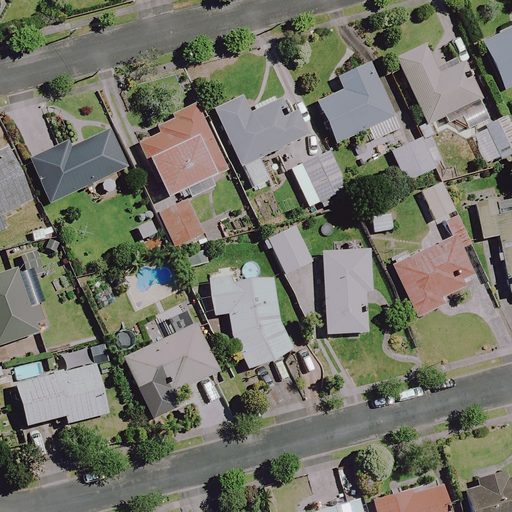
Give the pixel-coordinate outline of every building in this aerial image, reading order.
[(511,87),(511,28),(476,46),(499,94),(511,87)] [(433,73),(421,48),(391,62),(422,128),(478,102),(459,61),(433,73)] [(393,118),(369,64),(336,79),(342,91),(340,92),(316,103),(335,144),(393,118)] [(271,104),(268,98),(255,104),(247,108),(250,114),(245,116),(237,99),(209,112),(236,171),(238,170),(248,191),(264,183),(254,161),(301,139),(283,98),(271,104)] [(162,202),(229,171),(212,135),(210,136),(195,102),(168,115),(171,121),(155,128),(158,134),(135,144),(162,202)] [(511,153),(511,140),(501,119),(495,122),(480,130),(496,162),(511,153)] [(109,141),(105,133),(66,151),(65,148),(64,146),(46,155),(25,164),(45,207),(123,170),(109,141)] [(429,172),(417,141),(412,143),(387,153),(400,184),(429,172)] [(0,218),(26,208),(3,152),(0,152),(0,218)] [(342,192),(325,154),(323,155),(299,166),(286,172),(303,210),(342,192)] [(449,215),(437,187),(417,195),(429,223),(449,215)] [(511,202),(510,194),(468,203),(476,242),(487,240),(493,239),(506,298),(511,296),(511,202)] [(201,242),(186,208),(164,218),(157,221),(171,255),(201,242)] [(386,217),(366,218),(367,236),(387,235),(386,217)] [(440,309),(437,299),(461,291),(458,283),(467,280),(457,251),(463,249),(464,248),(454,217),(437,222),(442,235),(437,237),(439,244),(428,248),(429,250),(405,258),(403,252),(383,259),(409,320),(440,309)] [(306,265),(290,228),(264,240),(280,277),(289,273),(306,265)] [(368,295),(365,252),(317,256),(323,338),(363,335),(360,299),(360,295),(368,295)] [(0,346),(34,336),(31,328),(40,325),(22,270),(0,277),(0,346)] [(275,322),(268,279),(203,289),(208,320),(223,318),(225,333),(240,374),(270,363),(288,357),(275,322)] [(136,327),(146,349),(118,362),(138,405),(164,392),(166,397),(188,386),(206,378),(212,375),(190,328),(180,306),(136,327)] [(103,416),(90,367),(9,388),(20,430),(44,424),(60,420),(62,427),(103,416)] [(511,511),(511,478),(499,482),(497,476),(487,479),(458,487),(464,511),(511,511)] [(370,511),(442,511),(436,487),(397,497),(368,505),(370,511)] [(360,511),(357,501),(332,508),(318,511),(360,511)]
